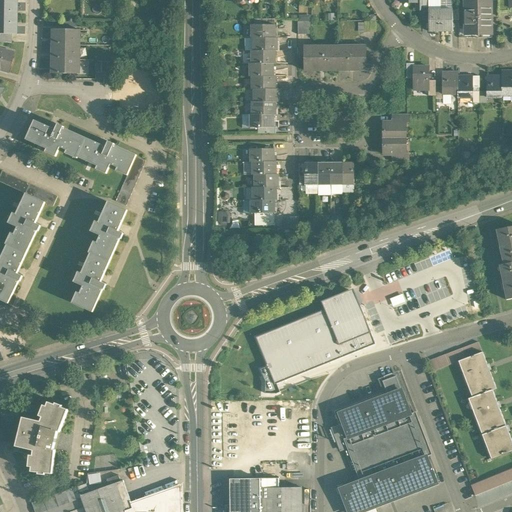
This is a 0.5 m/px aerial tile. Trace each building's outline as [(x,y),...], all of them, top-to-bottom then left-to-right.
[(15,0),(0,0),(0,10),(15,10),(15,0)] [(451,0),(440,0),(440,11),(452,11),(451,0)] [(507,12),(506,0),(497,0),(498,12),(507,12)] [(491,1),(464,1),(464,27),(464,32),(464,35),(492,35),(491,1)] [(15,10),(0,10),(0,22),(15,22),(15,10)] [(441,32),(440,11),(429,11),(428,11),(428,21),(429,32),(441,32)] [(453,20),(453,11),(452,11),(440,11),(441,32),(453,32),(453,20)] [(15,22),(0,22),(0,34),(11,35),(14,35),(15,22)] [(310,35),(310,22),(297,22),(298,35),(310,35)] [(375,22),(364,22),(364,33),(375,33),(375,22)] [(254,25),(251,26),(251,39),(253,39),(254,39),(275,38),(275,25),(254,25)] [(464,32),(464,27),(458,27),(459,38),(492,38),(492,35),(464,35),(464,32)] [(79,30),(53,30),(52,45),(79,45),(79,30)] [(11,35),(0,34),(0,42),(11,44),(11,35)] [(275,38),(254,39),(254,52),(275,51),(277,51),(277,38),(275,38)] [(79,45),(52,45),(52,59),(78,59),(79,45)] [(359,52),(359,46),(338,47),(338,71),(366,70),(366,52),(359,52)] [(338,47),(304,47),(304,71),(338,71),(338,47)] [(0,70),(7,72),(12,53),(0,49),(0,70)] [(254,52),(252,52),(252,64),(273,64),(275,64),(275,51),(254,52)] [(78,59),(52,59),(52,74),(78,74),(78,59)] [(252,64),(250,64),(250,77),(252,77),(273,77),(273,64),(252,64)] [(429,81),(429,67),(414,67),(413,67),(413,79),(413,91),(428,90),(429,90),(429,81)] [(511,96),(511,72),(501,72),(501,77),(502,96),(511,96)] [(457,73),(442,73),(442,87),(442,94),(443,94),(458,94),(457,77),(457,73)] [(275,90),(275,77),(273,77),(252,77),(252,90),(254,90),(275,90)] [(472,88),(472,77),(457,77),(458,94),(458,98),(472,98),(472,88)] [(502,96),(501,77),(486,77),(486,92),(486,98),(502,98),(502,96)] [(275,90),(254,90),(254,103),(275,103),(277,103),(277,90),(275,90)] [(254,103),(252,103),(252,115),(273,115),(275,115),(275,103),(254,103)] [(273,128),(273,115),(252,115),(250,115),(250,128),(258,128),(258,129),(259,129),(259,128),(273,128)] [(408,124),(408,115),(393,115),(393,123),(393,124),(404,124),(408,124)] [(136,156),(113,146),(114,145),(109,142),(106,148),(62,128),(63,128),(58,125),(56,131),(34,121),(26,140),(27,140),(28,137),(38,141),(36,144),(57,153),(59,147),(78,156),(79,154),(88,159),(87,162),(107,170),(110,164),(128,173),(135,157),(136,156)] [(404,138),(404,124),(393,124),(393,123),(383,123),(384,133),(385,133),(385,138),(404,138)] [(404,154),(404,138),(385,138),(385,145),(384,146),(384,155),(393,155),(393,154),(404,154)] [(274,162),(274,149),(250,149),(250,163),(252,163),(252,162),(274,162)] [(404,154),(393,154),(393,155),(393,163),(408,163),(408,154),(407,154),(404,154)] [(128,173),(115,202),(126,207),(146,162),(135,157),(128,173)] [(274,162),(252,162),(252,163),(253,175),(255,175),(276,175),(276,162),(274,162)] [(354,164),(354,163),(342,164),(342,185),(354,185),(354,177),(354,164)] [(318,164),(305,164),(305,178),(305,185),(318,185),(318,164)] [(331,185),(331,164),(318,164),(318,185),(331,185)] [(342,185),(342,164),(331,164),(331,185),(342,185)] [(57,197),(2,171),(0,174),(0,182),(26,194),(45,203),(52,207),(57,197)] [(276,175),(255,175),(255,188),(276,188),(278,188),(278,175),(276,175)] [(276,188),(255,188),(253,188),(253,201),(274,201),(276,201),(276,188)] [(45,203),(26,194),(16,215),(13,214),(9,223),(18,228),(14,235),(11,234),(6,244),(8,245),(26,253),(37,231),(38,231),(40,226),(35,224),(45,203)] [(274,201),(253,201),(251,201),(251,214),(253,214),(255,214),(274,214),(274,201)] [(127,211),(111,204),(106,214),(104,213),(95,233),(101,236),(93,254),(94,255),(89,265),(86,263),(77,284),(84,286),(75,305),(92,312),(102,290),(103,290),(105,285),(100,283),(119,239),(120,240),(123,234),(117,232),(127,211)] [(274,225),(274,214),(255,214),(255,225),(274,225)] [(511,226),(496,230),(503,264),(511,262),(511,226)] [(8,245),(0,261),(0,300),(8,304),(18,281),(19,282),(22,277),(16,274),(26,253),(8,245)] [(511,262),(503,264),(500,265),(506,300),(511,298),(511,262)] [(360,307),(356,308),(349,291),(348,291),(321,302),(324,310),(256,338),(267,367),(260,370),(265,381),(265,394),(276,394),(279,393),(277,384),(375,344),(360,307)] [(390,300),(393,308),(405,303),(402,295),(390,300)] [(478,342),(433,359),(437,370),(458,362),(482,353),(478,342)] [(482,353),(458,362),(472,398),(492,390),(495,389),(482,353)] [(433,359),(428,361),(432,372),(437,370),(433,359)] [(350,511),(434,480),(395,377),(382,382),(387,396),(339,414),(342,422),(347,437),(343,439),(346,447),(359,481),(354,482),(355,484),(340,489),(348,511),(350,511)] [(472,398),(468,399),(491,459),(511,451),(511,443),(492,390),(472,398)] [(47,407),(44,406),(39,416),(43,418),(41,422),(23,418),(16,447),(34,451),(33,456),(30,456),(29,467),(32,468),(32,472),(39,473),(39,475),(45,475),(45,474),(53,474),(55,451),(53,450),(58,432),(59,433),(68,410),(61,408),(62,406),(56,404),(55,405),(48,403),(47,407)] [(339,450),(346,447),(343,439),(347,437),(342,422),(330,427),(339,450)] [(511,468),(471,486),(475,496),(511,480),(511,468)] [(115,470),(90,474),(92,484),(108,481),(107,475),(116,473),(115,470)] [(261,479),(233,479),(233,488),(232,488),(232,511),(234,511),(234,509),(261,509),(261,511),(301,511),(301,488),(261,488),(261,479)] [(81,496),(80,496),(81,498),(86,511),(180,511),(181,486),(155,495),(155,503),(131,503),(123,481),(81,496)] [(86,484),(78,487),(78,488),(80,493),(88,490),(86,484)] [(72,488),(65,491),(70,503),(77,500),(76,500),(73,490),(72,488)] [(78,488),(73,490),(76,500),(81,498),(80,496),(81,496),(80,493),(78,488)] [(65,491),(32,503),(34,511),(45,511),(70,503),(65,491)]
